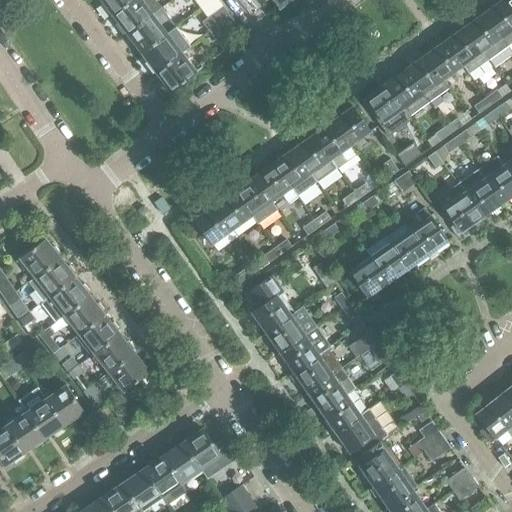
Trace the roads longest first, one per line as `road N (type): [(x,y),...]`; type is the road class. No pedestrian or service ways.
road 1 (residential): [(224,391),(89,194)]
road 2 (residential): [(45,511),(224,391)]
road 3 (residential): [(511,504),(450,412),(511,362)]
road 4 (residential): [(172,133),(72,0)]
road 5 (residential): [(306,511),(224,391)]
road 6 (residential): [(172,133),(280,50)]
road 7 (residential): [(68,167),(0,64)]
